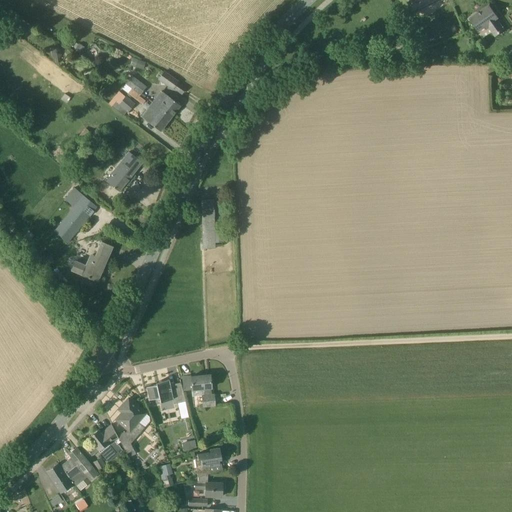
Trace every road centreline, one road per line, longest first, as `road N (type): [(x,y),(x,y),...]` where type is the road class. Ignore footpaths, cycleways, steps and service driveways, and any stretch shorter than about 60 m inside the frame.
road 1 (tertiary): [(308,0),(271,37),(216,117),(102,361)]
road 2 (residential): [(240,511),(242,437),(223,352),(117,370)]
road 3 (track): [(425,53),(252,62)]
road 4 (tertiary): [(102,361),(85,392),(0,486)]
road 5 (track): [(223,352),(380,342)]
road 6 (track): [(511,336),(380,342)]
